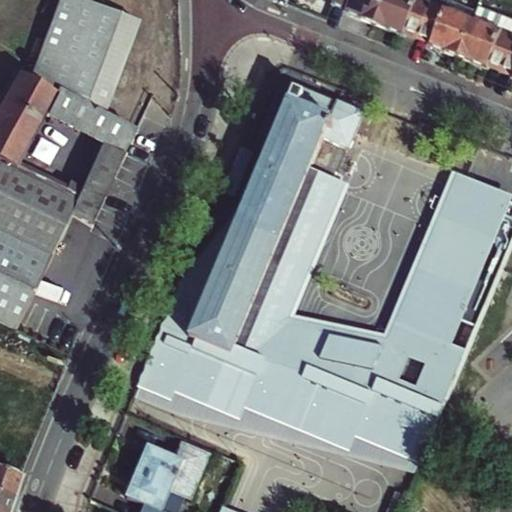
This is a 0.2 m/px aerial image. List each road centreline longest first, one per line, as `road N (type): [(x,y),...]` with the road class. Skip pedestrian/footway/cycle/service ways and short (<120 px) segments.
road 1 (residential): [(201,16),(197,106),(170,209),(36,511)]
road 2 (residential): [(511,121),(264,22),(201,16)]
